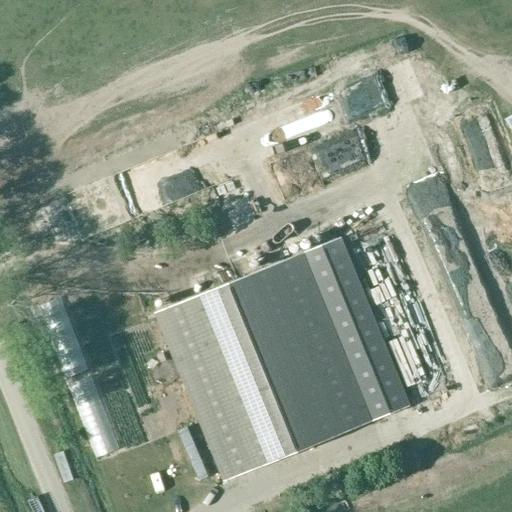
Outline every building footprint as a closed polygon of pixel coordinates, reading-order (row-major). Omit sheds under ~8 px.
[(378,61),(378,95),(408,94),(408,61),(378,61)] [(305,252),(374,421),(408,407),(340,238),(305,252)] [(159,311),(228,480),(374,421),(305,252),(159,311)] [(456,303),(463,325),(483,318),(476,297),(456,303)] [(480,367),(497,363),(488,320),(471,324),(480,367)]
